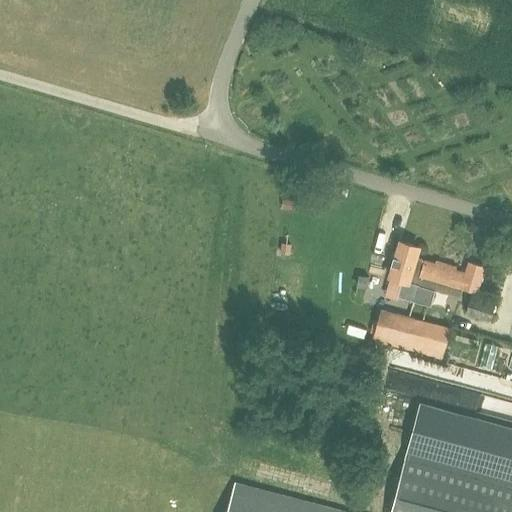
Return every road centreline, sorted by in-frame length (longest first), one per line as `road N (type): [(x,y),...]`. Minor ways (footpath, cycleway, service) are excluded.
road 1 (unclassified): [(511,218),(211,134)]
road 2 (unclassified): [(211,134),(0,74)]
road 3 (unclassified): [(211,134),(213,103),(253,0)]
